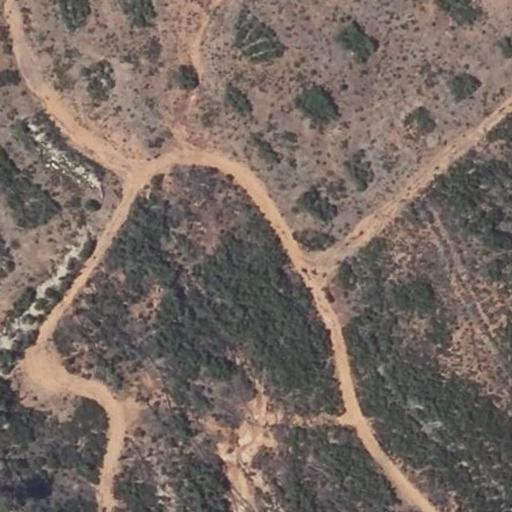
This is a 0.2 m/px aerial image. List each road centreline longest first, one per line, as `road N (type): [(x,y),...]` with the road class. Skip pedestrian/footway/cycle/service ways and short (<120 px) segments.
road 1 (track): [(79,135),(141,180),(226,174),(321,215),(347,265),(364,409),(462,511)]
road 2 (track): [(5,0),(36,86),(79,135)]
